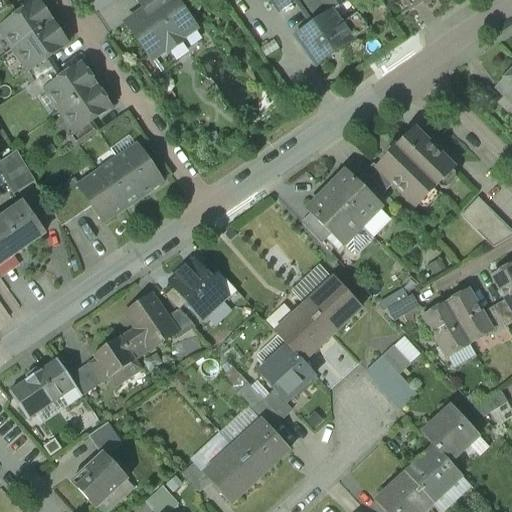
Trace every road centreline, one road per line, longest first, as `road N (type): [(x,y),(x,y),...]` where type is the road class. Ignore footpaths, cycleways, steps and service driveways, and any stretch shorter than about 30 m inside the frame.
road 1 (residential): [(209,210),(62,0)]
road 2 (residential): [(0,354),(209,210)]
road 3 (residential): [(209,210),(411,72)]
road 4 (residential): [(411,72),(511,171)]
road 5 (residential): [(286,511),(382,423)]
